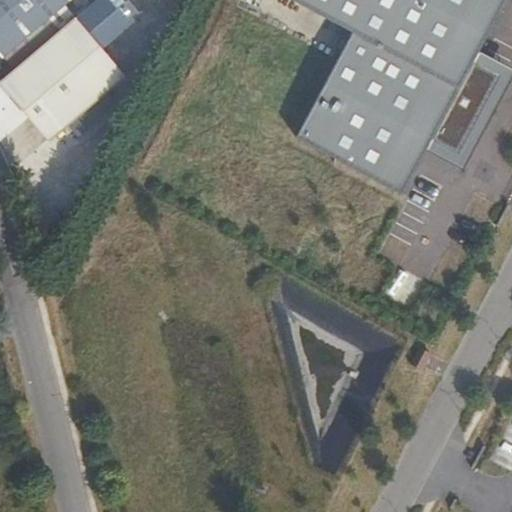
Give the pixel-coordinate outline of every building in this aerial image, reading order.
[(0,0),(0,54),(12,69),(74,18),(65,7),(70,2),(68,0),(0,0)] [(504,0),(285,0),(352,35),(299,136),(403,191),(425,150),(461,169),(511,73),(476,54),(504,0)] [(94,102),(129,72),(80,13),(74,18),(12,69),(0,80),(50,140),(71,122),(94,102)] [(82,135),(104,116),(94,102),(71,122),(82,135)] [(420,352),(411,369),(421,373),(430,357),(420,352)]
